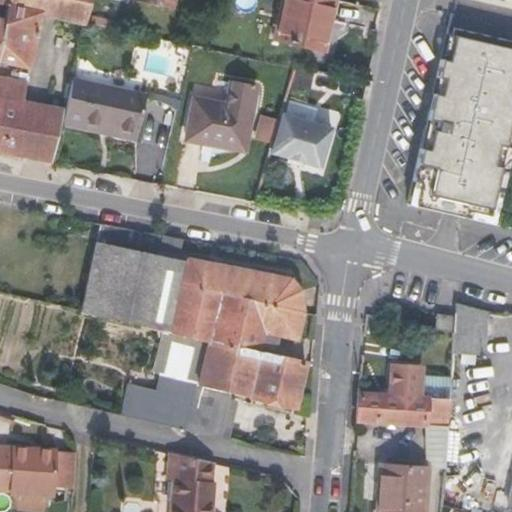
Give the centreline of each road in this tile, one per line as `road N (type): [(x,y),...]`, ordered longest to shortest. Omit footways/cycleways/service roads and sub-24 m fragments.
road 1 (residential): [(0,179),(350,247)]
road 2 (residential): [(0,398),(325,478)]
road 3 (residential): [(350,247),(409,0)]
road 4 (residential): [(325,478),(350,247)]
road 5 (residential): [(511,284),(350,247)]
